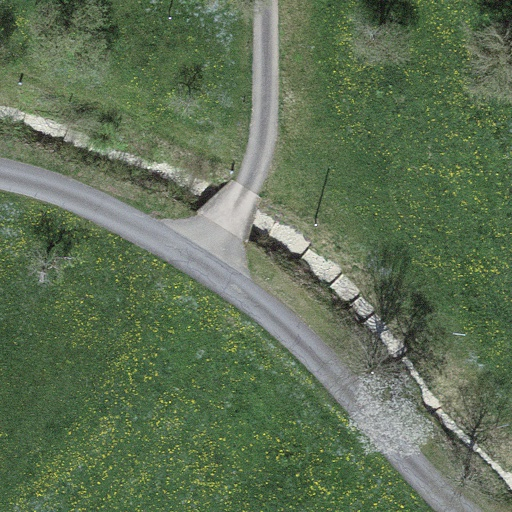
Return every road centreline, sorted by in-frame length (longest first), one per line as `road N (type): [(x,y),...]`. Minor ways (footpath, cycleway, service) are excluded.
road 1 (unclassified): [(0,172),(202,255),(472,511)]
road 2 (track): [(265,0),(258,157),(202,255)]
